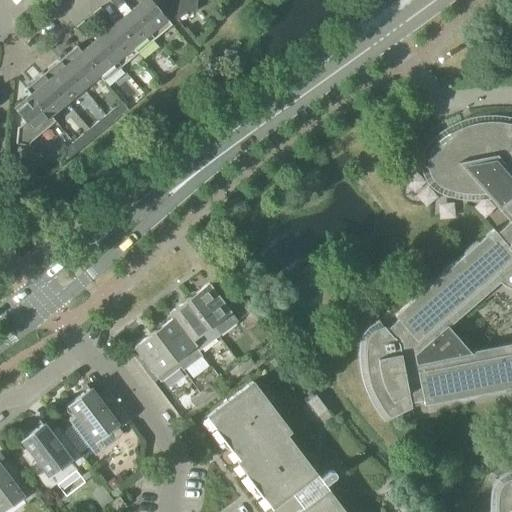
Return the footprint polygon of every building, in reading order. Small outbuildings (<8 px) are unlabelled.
[(109,0),(118,10),(125,3),(122,0),(109,0)] [(155,38),(171,25),(150,0),(143,0),(131,10),(155,38)] [(196,12),(197,0),(159,0),(177,20),(187,11),(196,12)] [(101,24),(109,17),(100,8),(93,14),(101,24)] [(138,52),(155,38),(131,10),(114,24),(138,52)] [(85,37),(92,31),(84,21),(76,28),(85,37)] [(121,66),(138,52),(114,24),(98,38),(121,66)] [(104,80),(121,66),(98,38),(81,52),(100,75),(104,80)] [(100,75),(81,52),(76,46),(60,60),(83,89),(100,75)] [(66,103),(83,89),(60,60),(43,74),(66,103)] [(50,116),(66,103),(43,74),(26,88),(31,94),(50,116)] [(54,122),(50,116),(31,94),(13,108),(25,122),(17,128),(16,144),(27,145),(54,122)] [(111,123),(122,115),(115,107),(105,115),(111,123)] [(95,137),(105,128),(99,121),(89,129),(95,137)] [(511,511),(511,126),(511,127),(507,126),(502,125),(497,125),(492,124),(487,124),(482,125),(477,126),(472,127),(468,128),(463,130),(457,132),(453,135),(449,137),(444,140),(441,143),(437,147),(435,149),(433,151),(432,153),(431,156),(430,159),(430,161),(430,164),(430,167),(431,170),(431,172),(432,175),(433,176),(435,178),(437,181),(440,183),(442,185),(445,186),(448,188),(452,189),(455,190),(464,191),(469,192),(474,192),(479,192),(483,191),(509,221),(496,233),(493,229),(477,242),(476,241),(473,243),(470,246),(467,249),(464,252),(462,253),(464,255),(456,261),(455,260),(451,262),(448,265),(445,268),(442,271),(441,272),(442,273),(434,280),(433,279),(429,281),(426,284),(423,287),(420,290),(419,291),(420,292),(394,315),(397,319),(386,329),(383,325),(379,326),(376,328),(374,330),(372,331),(370,333),(369,335),(367,337),(366,340),(365,342),(365,345),(365,347),(365,349),(365,354),(365,360),(366,366),(367,372),(367,375),(368,380),(370,385),(372,390),(374,395),(376,398),(378,403),(381,407),(384,411),(387,415),(389,417),(411,407),(410,402),(423,400),(424,404),(458,398),(458,400),(462,399),(467,399),(471,398),(476,396),(476,394),(486,392),(486,394),(491,394),(495,393),(499,392),(504,390),(504,389),(511,387),(511,476),(511,477),(508,478),(505,480),(503,482),(501,484),(500,486),(498,489),(497,491),(497,494),(496,496),(496,505),(496,510),(496,511),(511,511)] [(79,150),(89,142),(83,134),(73,143),(79,150)] [(61,165),(72,156),(65,149),(55,157),(61,165)] [(217,277),(208,283),(215,291),(223,285),(217,277)] [(238,322),(231,313),(215,291),(208,283),(195,293),(196,293),(192,296),(192,295),(190,296),(189,297),(218,337),(238,322)] [(199,351),(218,337),(189,297),(186,299),(185,301),(182,304),(182,303),(170,312),(199,351)] [(203,355),(199,351),(170,312),(169,313),(172,318),(161,326),(161,327),(157,329),(155,330),(153,332),(180,368),(182,371),(203,355)] [(161,382),(180,368),(153,332),(151,333),(150,334),(150,335),(147,337),(134,347),(161,382)] [(245,372),(255,364),(249,356),(239,364),(245,372)] [(235,380),(245,372),(239,364),(229,372),(235,380)] [(271,510),(313,478),(280,434),(282,432),(263,407),(267,403),(252,383),(206,418),(216,431),(219,429),(234,448),(231,450),(239,462),(237,464),(247,477),(249,475),(264,494),(261,497),(271,510)] [(130,420),(106,389),(96,397),(86,385),(85,386),(87,389),(68,404),(67,405),(67,406),(67,407),(68,408),(68,409),(69,409),(71,408),(72,409),(76,414),(72,417),(96,449),(120,431),(118,428),(130,420)] [(206,401),(217,393),(211,385),(200,394),(206,401)] [(196,408),(206,401),(200,394),(190,400),(196,408)] [(317,419),(327,412),(314,398),(306,404),(317,419)] [(24,445),(25,445),(28,448),(22,453),(48,487),(75,467),(76,469),(77,469),(77,467),(86,460),(59,425),(49,433),(40,420),(38,421),(41,424),(21,439),(20,440),(20,441),(20,442),(20,443),(21,444),(22,445),(23,445),(24,445)] [(0,511),(15,511),(27,504),(28,506),(30,505),(29,504),(38,497),(11,461),(1,469),(0,467),(0,511)] [(398,511),(408,511),(412,509),(394,486),(384,494),(398,511)] [(338,511),(324,493),(298,511),(338,511)] [(110,504),(115,511),(119,511),(126,506),(119,497),(110,504)]
